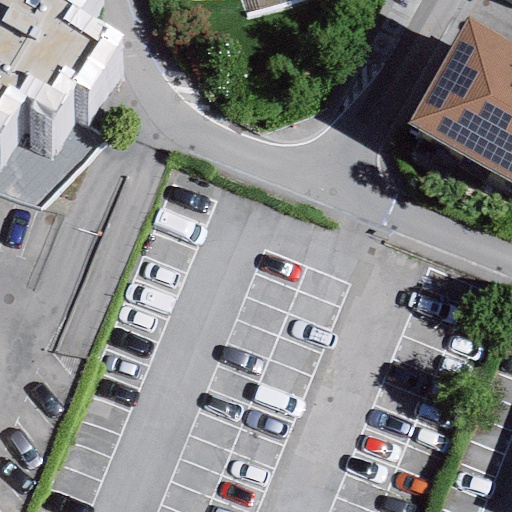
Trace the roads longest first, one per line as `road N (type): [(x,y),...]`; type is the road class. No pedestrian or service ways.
road 1 (unknown): [(278,511),(321,362),(305,281),(310,223),(335,193)]
road 2 (residential): [(443,0),(335,193)]
road 3 (residential): [(511,266),(335,193)]
road 4 (residential): [(335,193),(162,124)]
